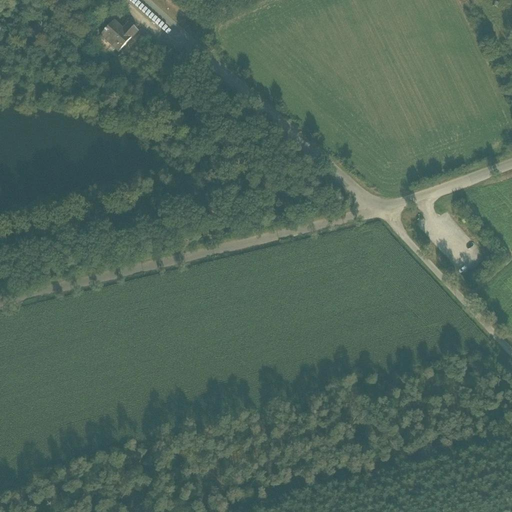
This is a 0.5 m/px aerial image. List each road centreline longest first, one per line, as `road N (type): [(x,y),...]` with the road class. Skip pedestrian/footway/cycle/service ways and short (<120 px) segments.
road 1 (unclassified): [(380,209),(0,302)]
road 2 (unclassified): [(380,209),(511,351)]
road 3 (unclassified): [(511,161),(380,209)]
